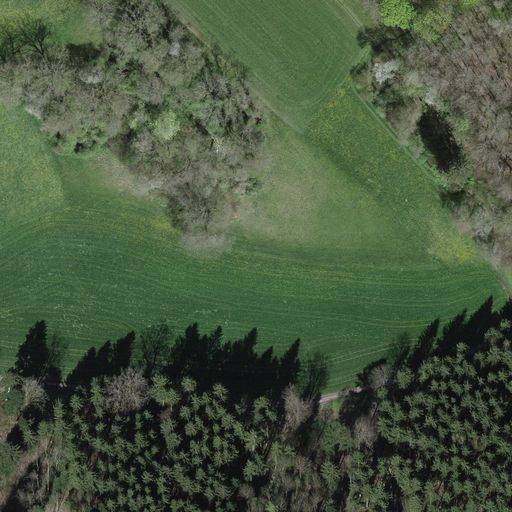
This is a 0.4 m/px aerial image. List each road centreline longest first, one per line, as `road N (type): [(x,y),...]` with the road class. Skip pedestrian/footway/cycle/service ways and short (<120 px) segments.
road 1 (track): [(0,379),(261,404),(313,402),(382,385)]
road 2 (track): [(382,385),(511,330)]
